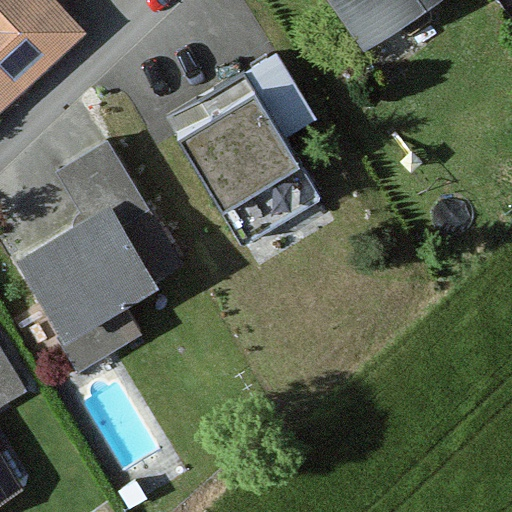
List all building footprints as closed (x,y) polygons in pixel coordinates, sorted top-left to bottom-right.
[(0,0),(0,109),(82,34),(50,0),(0,0)] [(318,0),(355,52),(429,0),(318,0)] [(311,125),(270,53),(189,99),(202,122),(174,138),(235,244),(315,198),(282,141),(311,125)] [(138,213),(97,144),(44,175),(72,223),(12,259),(55,332),(48,336),(69,370),(120,340),(104,313),(153,284),(118,225),(138,213)] [(0,501),(14,493),(0,468),(0,404),(17,395),(0,366),(0,501)]
